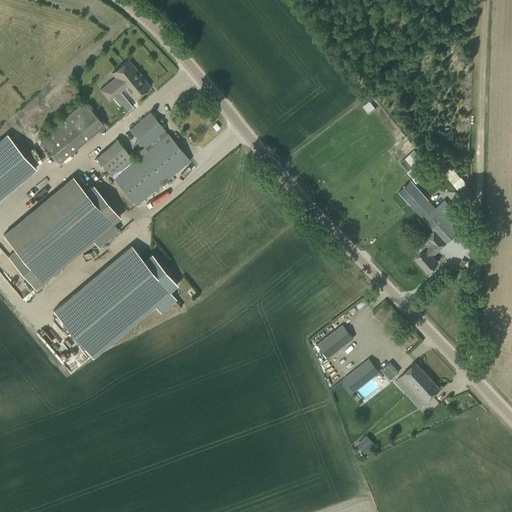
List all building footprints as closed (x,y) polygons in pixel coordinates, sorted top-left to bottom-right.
[(129,61),(126,60),(112,73),(115,77),(110,81),(112,83),(104,90),(111,98),(124,87),(134,99),(143,91),(145,92),(149,89),(148,87),(150,86),(129,61)] [(371,100),(364,105),(370,112),(377,107),(371,100)] [(59,163),(104,125),(84,101),(39,139),(59,163)] [(128,101),(121,107),(126,113),(133,107),(128,101)] [(165,130),(150,112),(129,129),(148,151),(135,161),(116,139),(96,157),(135,205),(189,160),(168,134),(167,134),(165,131),(165,130)] [(0,197),(36,168),(7,133),(7,134),(9,137),(0,144),(0,197)] [(427,157),(416,147),(402,162),(413,172),(427,157)] [(6,255),(33,287),(119,215),(92,184),(85,190),(72,175),(1,234),(14,249),(6,255)] [(432,255),(456,234),(410,181),(399,192),(434,231),(427,237),(432,243),(415,258),(427,272),(438,262),(432,255)] [(92,356),(177,284),(151,254),(144,260),(131,244),(53,310),(92,356)] [(354,338),(353,337),(343,324),(317,344),(328,359),(354,338)] [(380,373),(370,359),(344,379),(355,393),(380,373)] [(392,378),(401,370),(392,361),(384,369),(392,378)] [(440,388),(426,374),(415,362),(408,368),(399,376),(395,381),(406,393),(411,389),(424,403),(432,395),(440,388)] [(368,433),(358,444),(367,451),(376,441),(368,433)]
